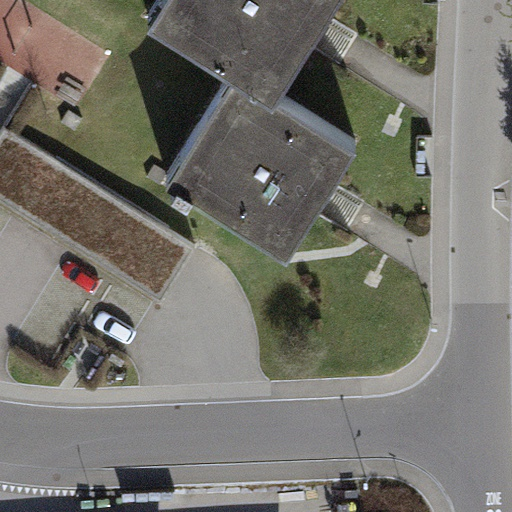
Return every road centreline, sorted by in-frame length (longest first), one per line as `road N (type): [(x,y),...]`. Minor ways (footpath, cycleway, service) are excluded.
road 1 (residential): [(0,427),(128,436),(481,423)]
road 2 (unclassified): [(481,423),(486,0)]
